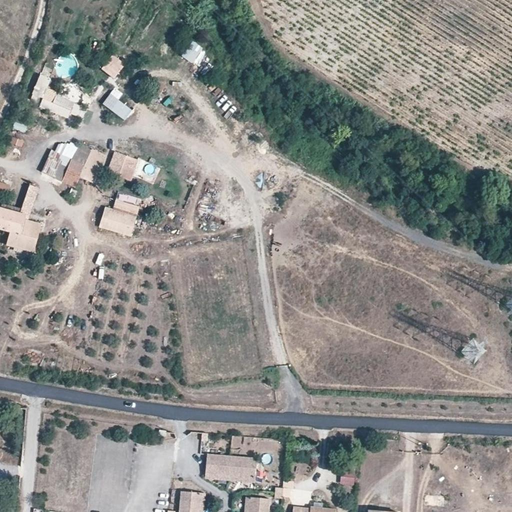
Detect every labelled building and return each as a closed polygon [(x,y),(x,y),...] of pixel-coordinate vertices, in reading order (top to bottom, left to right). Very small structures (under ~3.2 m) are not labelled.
[(179,56),(193,66),(204,52),(191,41),(179,56)] [(125,64),(112,54),(101,69),(114,79),(125,64)] [(34,88),(32,99),(45,101),(50,76),(41,75),(40,79),(28,77),(26,86),(34,88)] [(114,88),(103,104),(125,119),(131,110),(118,100),(122,94),(114,88)] [(71,110),(74,102),(56,95),(53,103),(71,110)] [(155,96),(150,104),(163,112),(168,104),(155,96)] [(15,123),(13,130),(26,133),(28,126),(15,123)] [(10,145),(22,149),(25,140),(12,137),(10,145)] [(264,153),(268,158),(276,152),(272,146),(264,153)] [(79,177),(85,165),(52,149),(41,172),(74,187),(79,177)] [(92,151),(85,165),(79,177),(95,184),(104,165),(109,167),(112,160),(92,151)] [(140,161),(116,152),(108,173),(132,182),(140,161)] [(12,186),(0,182),(0,193),(8,197),(12,186)] [(30,186),(22,213),(28,215),(32,216),(39,189),(30,186)] [(114,210),(137,217),(143,198),(120,191),(114,210)] [(0,229),(11,233),(7,246),(35,254),(44,224),(26,220),(28,215),(22,213),(0,206),(0,229)] [(131,236),(137,217),(114,210),(105,207),(99,227),(131,236)] [(230,477),(232,455),(207,453),(205,475),(230,477)] [(256,479),(258,458),(232,455),(230,477),(256,479)] [(341,485),(356,486),(356,471),(341,471),(341,485)] [(284,488),(276,488),(276,499),(293,499),(293,482),(284,482),(284,488)] [(200,511),(202,492),(180,491),(178,511),(200,511)] [(269,511),(271,499),(249,497),(248,511),(269,511)]
